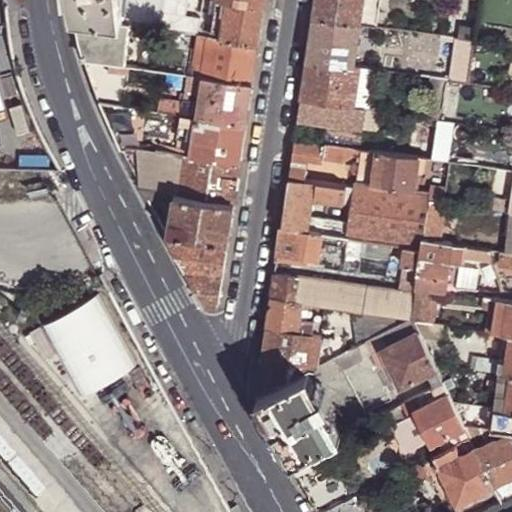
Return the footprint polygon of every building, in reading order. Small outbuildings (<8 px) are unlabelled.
[(72,0),(75,16),(132,25),(145,27),(164,30),(166,18),(168,0),(72,0)] [(227,0),(216,0),(212,37),(222,39),(227,0)] [(259,44),(265,5),(233,0),(227,0),(222,39),(259,44)] [(315,0),(313,17),(360,24),(363,0),(315,0)] [(467,0),(464,25),(476,28),(480,0),(467,0)] [(132,25),(75,16),(79,39),(84,59),(124,64),(132,25)] [(313,17),(307,58),(354,65),(360,24),(313,17)] [(166,18),(164,30),(199,35),(201,22),(166,18)] [(132,25),(124,64),(130,65),(139,67),(145,27),(132,25)] [(462,25),(460,38),(475,41),(476,28),(464,25),(462,25)] [(210,37),(200,35),(194,76),(203,77),(210,37)] [(212,37),(210,37),(203,77),(252,84),(259,44),(222,39),(212,37)] [(457,38),(451,80),(469,82),(475,43),(475,41),(460,38),(457,38)] [(307,58),(301,98),(354,106),(355,100),(360,66),(354,65),(307,58)] [(124,64),(84,59),(99,100),(125,104),(130,65),(124,64)] [(203,77),(194,76),(189,75),(185,98),(200,100),(203,77)] [(252,84),(203,77),(200,100),(198,116),(247,124),(252,84)] [(433,77),(426,118),(439,120),(439,119),(445,79),(433,77)] [(198,116),(200,100),(185,98),(184,102),(183,113),(198,116)] [(301,98),(298,118),(363,130),(364,125),(366,108),(358,107),(354,106),(301,98)] [(160,110),(183,113),(184,102),(162,99),(160,110)] [(125,104),(99,100),(117,138),(142,142),(147,108),(125,104)] [(366,108),(364,125),(377,127),(380,110),(366,108)] [(194,137),(198,116),(183,113),(179,135),(194,137)] [(407,123),(417,125),(419,117),(408,115),(407,123)] [(241,163),(247,124),(198,116),(194,137),(192,155),(241,163)] [(418,144),(417,156),(419,156),(432,158),(433,153),(439,120),(426,118),(419,117),(417,125),(414,143),(418,144)] [(295,137),(289,176),(347,185),(348,179),(351,156),(352,146),(295,137)] [(361,148),(352,146),(351,156),(360,158),(361,148)] [(181,194),(186,154),(142,147),(142,188),(176,193),(181,194)] [(356,181),(357,181),(366,182),(373,183),(379,150),(361,148),(360,158),(356,181)] [(379,150),(373,183),(414,190),(416,180),(417,171),(419,156),(417,156),(379,150)] [(235,203),(241,163),(192,155),(186,154),(181,194),(235,203)] [(432,158),(419,156),(417,171),(447,176),(449,161),(439,160),(432,158)] [(289,176),(281,225),(309,230),(318,232),(320,217),(323,198),(355,204),(357,188),(356,187),(347,185),(289,176)] [(348,179),(347,185),(356,187),(357,181),(356,181),(348,179)] [(416,180),(414,190),(429,192),(430,192),(431,187),(432,183),(416,180)] [(357,181),(356,187),(357,188),(355,204),(363,205),(366,182),(357,181)] [(373,183),(366,182),(363,205),(361,223),(358,238),(391,243),(407,246),(421,248),(422,239),(428,199),(429,192),(414,190),(373,183)] [(430,192),(429,192),(428,199),(444,201),(445,193),(445,189),(431,187),(430,192)] [(229,241),(235,203),(181,194),(176,193),(142,188),(149,198),(151,197),(175,201),(170,231),(229,241)] [(445,193),(444,201),(445,202),(451,203),(452,194),(445,193)] [(444,201),(428,199),(422,239),(439,242),(445,202),(444,201)] [(334,234),(358,238),(361,223),(320,217),(318,232),(322,232),(334,234)] [(309,230),(281,225),(277,252),(305,255),(309,230)] [(318,232),(309,230),(305,255),(318,258),(319,248),(322,232),(318,232)] [(220,302),(229,241),(170,231),(170,233),(166,233),(204,303),(220,302)] [(331,250),(334,234),(322,232),(319,248),(331,250)] [(439,242),(422,239),(421,248),(418,269),(415,287),(439,290),(445,291),(449,263),(456,264),(459,265),(460,259),(493,264),(488,249),(439,242)] [(405,254),(407,246),(391,243),(390,252),(405,254)] [(418,269),(421,248),(407,246),(405,254),(403,266),(418,269)] [(511,252),(507,252),(502,251),(500,265),(511,266),(511,252)] [(318,258),(305,255),(304,261),(325,264),(326,259),(318,258)] [(452,292),(456,264),(449,263),(445,291),(452,292)] [(400,290),(414,292),(415,287),(418,269),(403,266),(400,290)] [(275,270),(271,295),(303,300),(325,304),(411,318),(414,292),(400,290),(275,270)] [(414,292),(411,318),(411,319),(413,319),(434,322),(439,290),(415,287),(414,292)] [(100,295),(42,327),(79,394),(138,364),(100,295)] [(271,295),(267,325),(299,330),(303,300),(271,295)] [(490,306),(491,298),(483,297),(482,304),(490,306)] [(508,300),(502,300),(497,299),(493,331),(505,332),(508,300)] [(434,364),(413,319),(367,340),(380,366),(395,369),(402,385),(436,368),(434,364)] [(267,325),(257,391),(258,391),(306,369),(318,363),(321,333),(299,330),(267,325)] [(507,352),(510,333),(506,332),(501,359),(499,373),(505,373),(508,352),(507,352)] [(392,400),(360,343),(336,355),(368,412),(392,400)] [(499,373),(501,359),(479,356),(477,369),(499,373)] [(395,369),(380,366),(391,389),(402,385),(395,369)] [(306,369),(258,391),(293,456),(330,438),(346,430),(322,386),(317,388),(306,369)] [(507,409),(511,374),(505,373),(499,373),(494,407),(507,409)] [(452,401),(449,393),(443,383),(402,404),(408,417),(391,425),(403,451),(423,442),(425,446),(439,439),(443,449),(469,436),(456,408),(452,401)] [(493,413),(494,407),(475,404),(452,401),(456,408),(493,413)] [(511,409),(507,409),(494,407),(493,413),(492,429),(495,429),(511,431),(511,430),(511,409)] [(511,432),(511,431),(495,429),(497,438),(511,432)] [(511,474),(511,432),(497,438),(475,447),(493,483),(511,475),(511,474)] [(470,437),(469,436),(443,449),(443,450),(435,453),(441,464),(475,447),(470,437)] [(293,456),(289,458),(317,511),(350,495),(358,491),(330,438),(293,456)] [(493,483),(475,447),(441,464),(458,500),(493,483)] [(430,475),(423,459),(403,469),(412,484),(430,475)] [(511,477),(511,475),(493,483),(495,489),(511,481),(511,477)] [(360,511),(350,495),(317,511),(360,511)]
